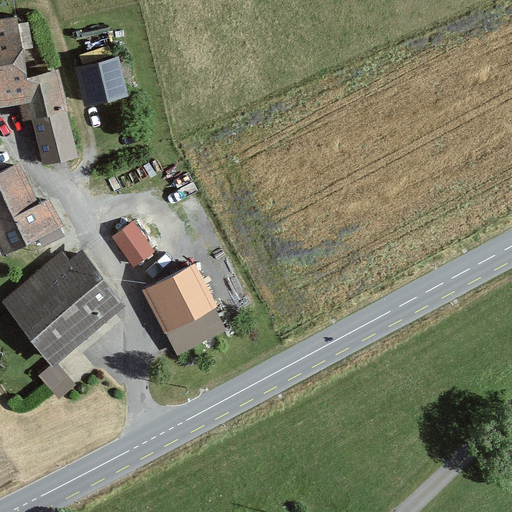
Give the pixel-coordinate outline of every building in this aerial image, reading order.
[(12,28),(0,28),(0,104),(19,103),(30,167),(75,162),(56,68),(20,71),(12,28)] [(78,63),(85,101),(130,90),(122,52),(78,63)] [(15,166),(0,172),(0,253),(49,232),(15,166)] [(135,219),(113,235),(134,263),(154,247),(135,219)] [(123,300),(81,247),(69,257),(63,250),(3,297),(51,357),(123,300)] [(227,326),(194,260),(143,286),(176,351),(227,326)] [(40,373),(59,397),(76,383),(57,359),(40,373)]
